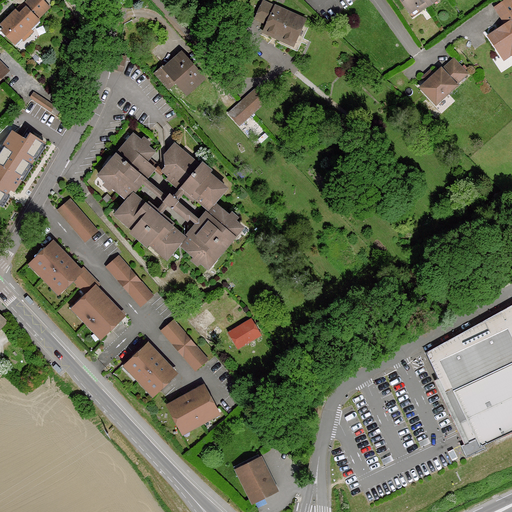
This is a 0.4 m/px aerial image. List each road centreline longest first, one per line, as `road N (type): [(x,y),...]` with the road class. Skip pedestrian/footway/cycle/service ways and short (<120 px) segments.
road 1 (unclassified): [(198,504),(0,289)]
road 2 (residential): [(0,264),(101,78),(112,0)]
